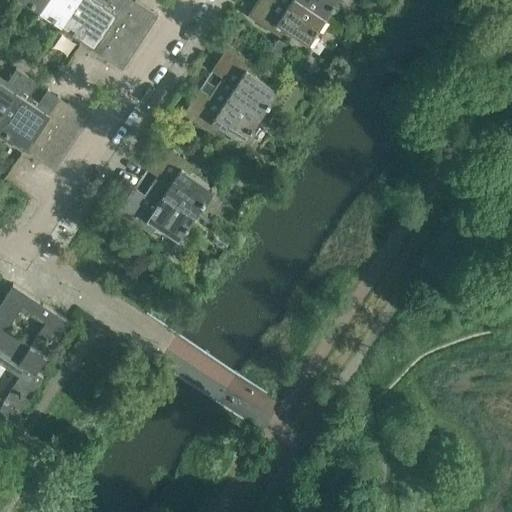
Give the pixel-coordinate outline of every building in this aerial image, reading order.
[(29,0),(42,8),(47,0),(29,0)] [(63,22),(77,0),(47,0),(42,8),(63,22)] [(83,36),(98,14),(104,4),(98,0),(77,0),(63,22),(83,36)] [(108,21),(121,0),(106,0),(104,4),(98,14),(108,21)] [(128,12),(136,1),(134,0),(121,0),(108,21),(118,27),(122,22),(128,12)] [(326,17),(300,0),(257,0),(249,13),(249,14),(281,35),(286,27),(309,42),(326,17)] [(337,0),(300,0),(326,17),(337,0)] [(158,15),(136,1),(128,12),(151,26),(158,15)] [(151,26),(128,12),(122,22),(144,37),(151,26)] [(90,47),(108,21),(98,14),(83,36),(80,40),(83,42),(90,47)] [(100,54),(108,43),(115,32),(118,27),(108,21),(90,47),(100,54)] [(144,37),(122,22),(118,27),(115,32),(137,47),(144,37)] [(137,47),(115,32),(108,43),(130,57),(137,47)] [(130,57),(108,43),(100,54),(123,69),(130,57)] [(278,89),(255,74),(260,66),(229,45),(228,45),(212,69),(222,75),(216,85),(262,115),(278,89)] [(0,116),(27,75),(16,68),(5,85),(0,80),(0,116)] [(30,115),(37,105),(27,99),(38,82),(27,75),(0,116),(0,127),(15,137),(30,115)] [(262,115),(216,85),(210,94),(200,87),(184,111),(184,112),(216,133),(222,125),(245,140),(262,115)] [(40,122),(58,95),(48,89),(37,105),(30,115),(40,122)] [(61,114),(69,102),(58,95),(40,122),(51,129),(54,124),(61,114)] [(90,117),(69,102),(61,114),(83,128),(90,117)] [(83,128),(61,114),(54,124),(76,139),(83,128)] [(23,149),(40,122),(30,115),(15,137),(12,142),(15,144),(23,149)] [(33,156),(40,145),(47,135),(51,129),(40,122),(23,149),(33,156)] [(54,124),(51,129),(47,135),(69,149),(76,139),(54,124)] [(69,149),(47,135),(40,145),(62,159),(69,149)] [(213,188),(190,172),(196,164),(164,143),(163,143),(147,167),(158,174),(151,183),(197,213),(213,188)] [(62,159),(40,145),(33,156),(55,170),(62,159)] [(197,213),(151,183),(145,192),(135,186),(119,209),(120,210),(119,210),(151,231),(156,223),(180,239),(197,213)] [(13,283),(0,303),(0,346),(37,371),(70,321),(69,320),(13,283)] [(0,346),(0,419),(10,426),(44,375),(37,371),(0,346)]
